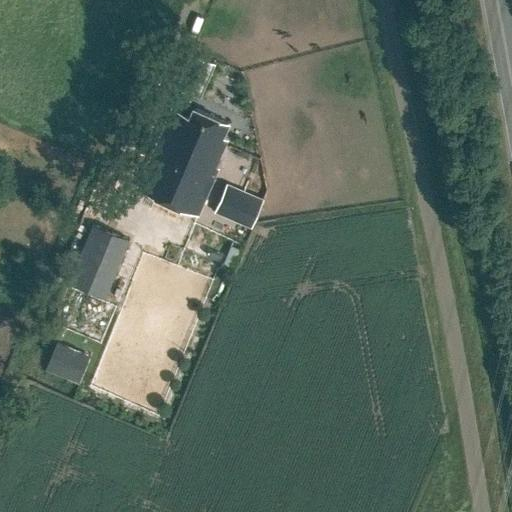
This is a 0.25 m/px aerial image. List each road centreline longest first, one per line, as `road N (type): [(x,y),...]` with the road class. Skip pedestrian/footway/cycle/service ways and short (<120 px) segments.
road 1 (unclassified): [(478,511),(383,0)]
road 2 (track): [(192,0),(124,165)]
